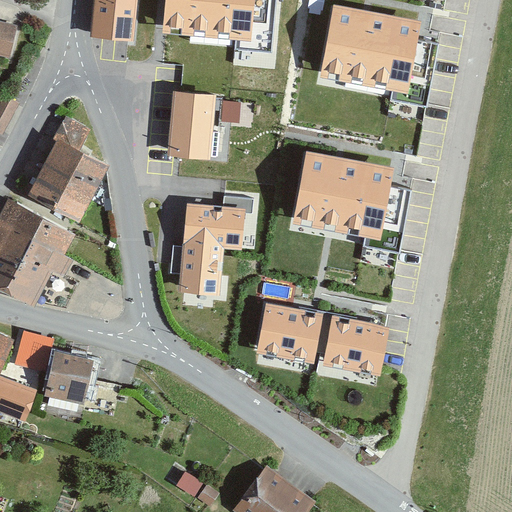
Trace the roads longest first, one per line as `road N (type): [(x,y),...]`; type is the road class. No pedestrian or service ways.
road 1 (residential): [(397,510),(489,0)]
road 2 (unclassified): [(149,340),(397,510)]
road 3 (unclassified): [(70,58),(93,91),(119,165),(149,340)]
road 4 (unclassified): [(149,340),(0,308)]
road 5 (unclassified): [(70,58),(0,178)]
